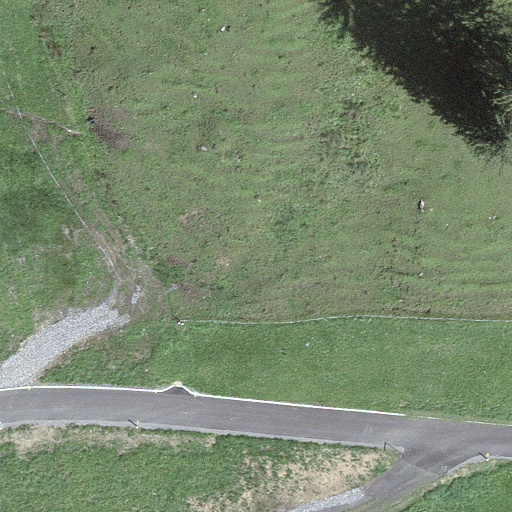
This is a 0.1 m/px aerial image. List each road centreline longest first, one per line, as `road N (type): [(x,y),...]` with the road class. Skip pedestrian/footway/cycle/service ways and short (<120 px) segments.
road 1 (track): [(511,439),(104,406),(0,410)]
road 2 (track): [(460,436),(395,486),(336,511)]
